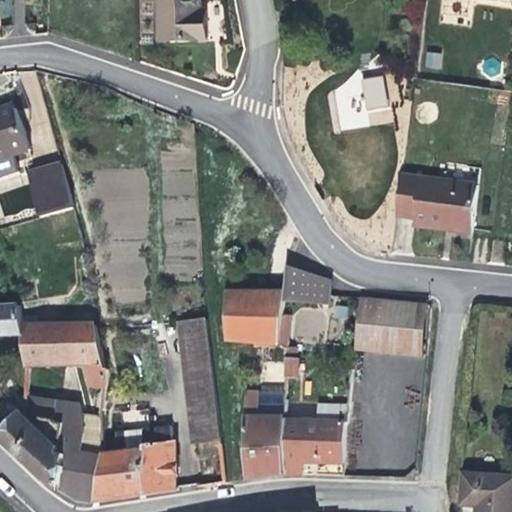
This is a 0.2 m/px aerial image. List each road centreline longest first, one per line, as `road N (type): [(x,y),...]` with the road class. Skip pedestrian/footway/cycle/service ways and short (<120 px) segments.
road 1 (residential): [(259,125),(333,259),(385,285),(448,288)]
road 2 (residential): [(0,59),(41,55),(259,125)]
road 3 (residential): [(176,511),(286,492),(430,495)]
road 4 (residential): [(430,495),(448,288)]
road 5 (residential): [(254,0),(259,125)]
